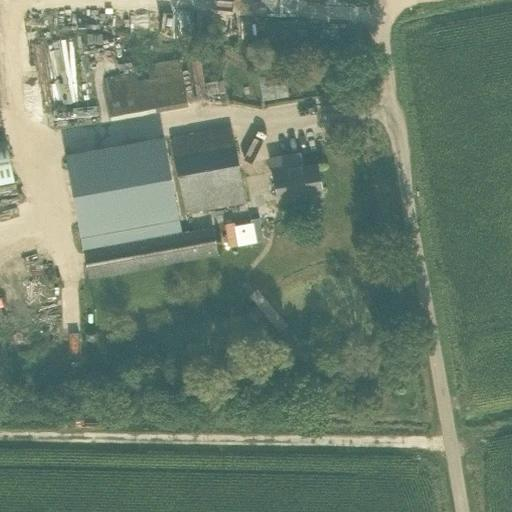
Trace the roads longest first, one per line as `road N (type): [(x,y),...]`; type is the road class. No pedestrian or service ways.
road 1 (unclassified): [(458,511),(368,21),(410,8)]
road 2 (unknown): [(386,120),(179,118),(53,133),(36,150),(47,234)]
